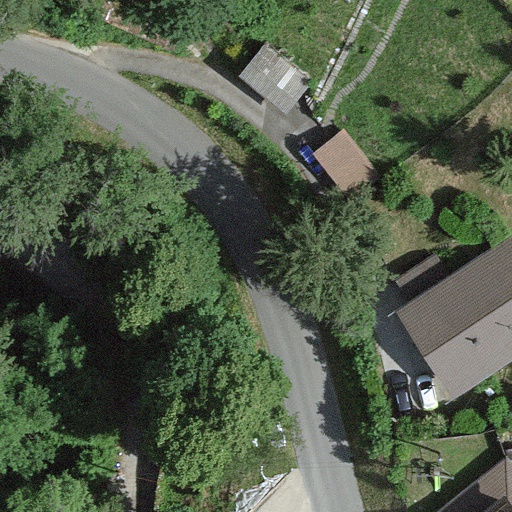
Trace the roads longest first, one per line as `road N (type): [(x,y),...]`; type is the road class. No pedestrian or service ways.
road 1 (tertiary): [(0,48),(80,75),(145,113),(244,210),(277,264),(302,329),(345,511)]
road 2 (residential): [(0,234),(34,246),(109,301),(148,379),(136,511)]
